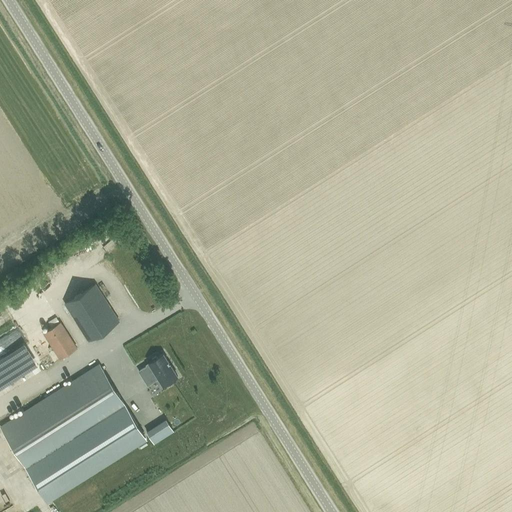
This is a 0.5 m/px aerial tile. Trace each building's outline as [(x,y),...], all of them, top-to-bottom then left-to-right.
[(56,287),(67,279),(58,268),(47,277),(56,287)] [(89,341),(119,321),(96,284),(65,303),(89,341)] [(60,359),(77,348),(61,323),(44,333),(60,359)] [(147,366),(138,371),(148,385),(159,378),(163,385),(178,376),(163,353),(158,357),(156,356),(152,359),(152,361),(149,363),(150,365),(147,367),(147,366)] [(13,365),(11,360),(0,365),(0,379),(28,365),(26,359),(13,365)] [(99,363),(0,425),(0,427),(45,498),(145,435),(99,363)] [(13,388),(22,384),(19,377),(10,382),(13,388)] [(165,417),(146,429),(154,441),(173,429),(165,417)]
